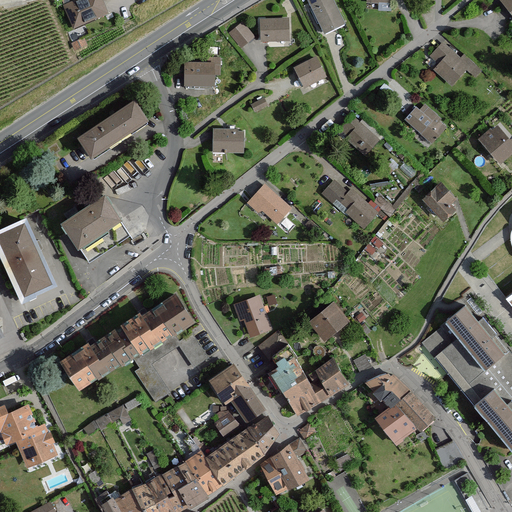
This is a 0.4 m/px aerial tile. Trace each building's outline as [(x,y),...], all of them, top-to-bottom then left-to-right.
[(100,0),(78,0),(65,6),(75,27),(106,13),(100,0)] [(332,0),(307,0),(324,35),(345,25),(332,0)] [(390,0),(366,0),(366,10),(390,11),(390,0)] [(511,0),(496,0),(511,19),(511,0)] [(288,19),(258,20),(259,40),(288,39),(288,19)] [(242,24),(230,34),(239,45),(251,36),(242,24)] [(431,67),(450,84),(464,69),(473,77),(478,71),(460,54),(457,58),(439,41),(427,55),(435,63),(431,67)] [(314,55),(291,66),(303,89),(326,78),(314,55)] [(214,61),(183,61),(184,85),(214,85),(214,61)] [(264,100),(251,106),(254,113),(267,108),(264,100)] [(134,101),(78,138),(92,159),(147,122),(134,101)] [(448,128),(424,103),(407,120),(431,144),(448,128)] [(379,141),(353,116),(339,130),(365,155),(379,141)] [(478,139),(499,164),(511,152),(511,143),(498,127),(491,133),(489,130),(478,139)] [(243,131),(214,130),(213,153),(242,154),(243,131)] [(348,194),(333,181),(322,194),(363,230),(377,213),(351,190),(348,194)] [(461,207),(442,183),(424,197),(444,221),(461,207)] [(289,208),(263,186),(249,203),(274,225),(289,208)] [(105,196),(62,224),(78,248),(80,247),(90,262),(131,235),(105,196)] [(25,220),(0,231),(0,249),(23,299),(55,285),(25,220)] [(375,236),(371,241),(378,248),(382,243),(375,236)] [(368,244),(364,248),(372,255),(376,250),(368,244)] [(274,295),(267,297),(269,304),(276,302),(274,295)] [(192,323),(174,296),(155,308),(173,335),(192,323)] [(259,296),(239,304),(251,336),(271,328),(259,296)] [(511,351),(469,299),(423,343),(511,451),(511,351)] [(347,321),(334,305),(311,323),(325,340),(347,321)] [(143,349),(165,335),(150,311),(128,325),(143,349)] [(362,314),(357,318),(361,322),(365,318),(362,314)] [(137,352),(124,329),(98,344),(112,367),(137,352)] [(258,342),(268,353),(284,342),(276,330),(258,342)] [(263,369),(277,387),(303,370),(284,342),(268,353),(274,361),(263,369)] [(105,371),(88,345),(64,362),(81,387),(105,371)] [(346,381),(328,354),(310,367),(327,393),(346,381)] [(365,355),(355,361),(360,371),(370,365),(365,355)] [(228,396),(242,418),(261,406),(229,357),(202,374),(219,401),(228,396)] [(327,393),(310,367),(303,370),(277,387),(294,413),(327,393)] [(399,446),(432,418),(391,368),(371,384),(391,409),(378,420),(399,446)] [(121,404),(96,418),(101,427),(120,417),(123,422),(129,418),(121,404)] [(0,429),(7,444),(40,429),(29,406),(8,415),(3,405),(0,406),(0,429)] [(212,421),(223,435),(239,422),(227,409),(212,421)] [(241,425),(261,449),(275,428),(262,411),(246,421),(241,425)] [(310,423),(299,430),(303,437),(304,439),(316,433),(310,423)] [(241,425),(204,457),(222,487),(261,449),(241,425)] [(54,452),(45,431),(19,442),(28,463),(54,452)] [(300,438),(288,445),(296,459),(308,452),(301,441),(300,438)] [(444,465),(464,456),(456,439),(436,449),(444,465)] [(276,455),(272,458),(288,488),(308,479),(296,459),(288,445),(276,455)] [(204,457),(201,453),(186,462),(207,496),(222,487),(204,457)] [(330,462),(336,473),(351,465),(345,454),(330,462)] [(288,488),(272,458),(270,459),(261,465),(264,472),(267,477),(275,494),(288,488)] [(180,511),(207,496),(186,462),(158,478),(175,511),(180,511)] [(175,511),(158,478),(144,484),(160,511),(175,511)] [(160,511),(144,484),(133,489),(146,511),(160,511)] [(146,511),(133,489),(111,500),(118,511),(146,511)] [(97,502),(103,511),(118,511),(111,500),(108,495),(97,502)] [(480,511),(472,497),(466,500),(472,511),(480,511)] [(284,511),(278,499),(272,502),(277,511),(284,511)] [(53,511),(48,503),(31,511),(53,511)]
